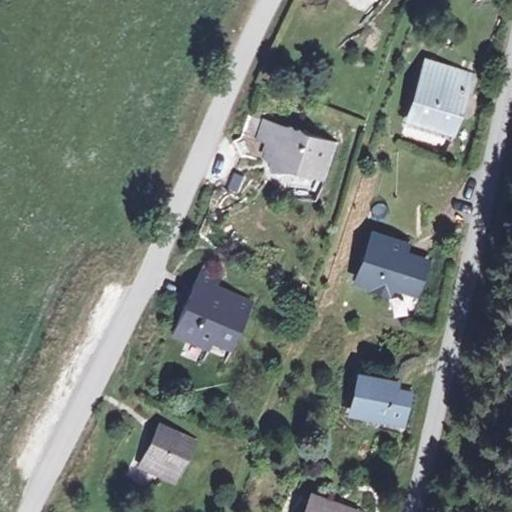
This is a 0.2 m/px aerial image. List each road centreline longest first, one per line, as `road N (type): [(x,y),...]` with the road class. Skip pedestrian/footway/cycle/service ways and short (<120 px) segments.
road 1 (residential): [(26,511),(154,260),(217,96),(266,0)]
road 2 (residential): [(511,57),(409,511)]
